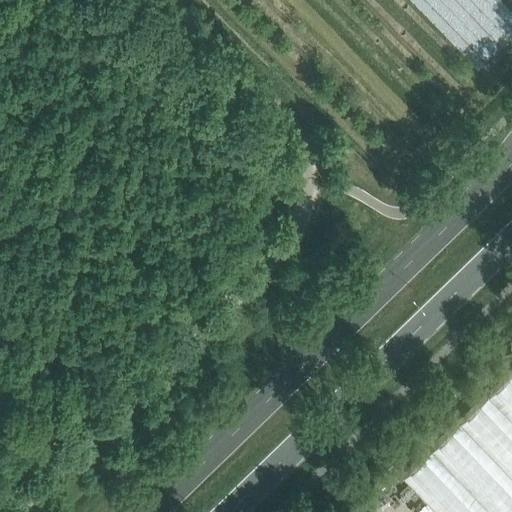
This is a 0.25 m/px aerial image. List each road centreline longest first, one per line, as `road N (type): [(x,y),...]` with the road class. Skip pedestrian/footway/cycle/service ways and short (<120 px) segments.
road 1 (unclassified): [(12,511),(255,275),(302,212),(301,148),(272,107),(165,0)]
road 2 (primary): [(511,174),(158,511)]
road 3 (primary): [(243,511),(511,249)]
